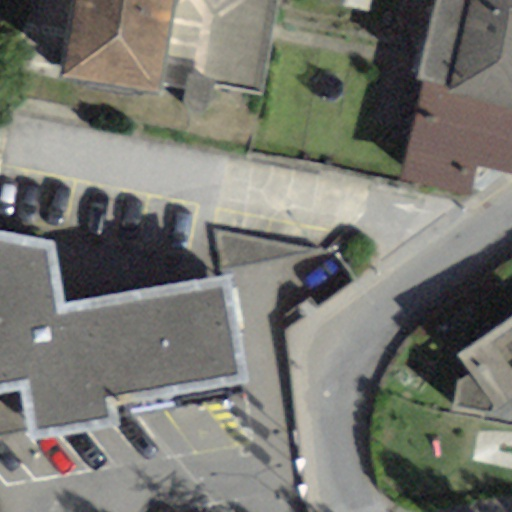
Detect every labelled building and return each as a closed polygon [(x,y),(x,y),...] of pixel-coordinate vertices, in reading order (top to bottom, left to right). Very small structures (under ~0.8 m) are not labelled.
[(70,0),(61,48),(154,66),(166,0),(70,0)] [(511,0),(435,0),(417,85),(422,86),(511,107),(511,0)] [(511,107),(422,86),(400,181),(470,198),(477,165),(511,175),(511,107)] [(62,312),(51,248),(0,238),(0,392),(22,389),(30,437),(113,423),(109,402),(240,379),(224,284),(62,312)] [(511,319),(455,358),(493,411),(511,398),(511,319)]
